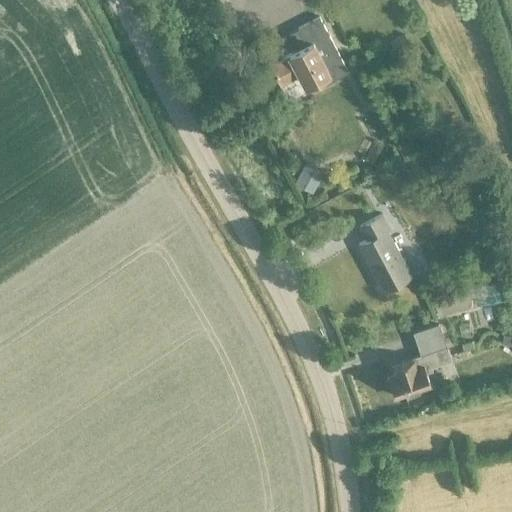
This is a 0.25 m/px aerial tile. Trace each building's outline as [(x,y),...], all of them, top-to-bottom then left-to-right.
[(372,12),(388,5),(385,0),(374,0),(368,3),(372,12)] [(353,43),(371,37),(363,17),(346,23),(353,43)] [(332,80),(347,72),(318,18),(296,29),(302,39),(292,44),(296,50),(270,64),(279,82),(297,72),(304,85),(313,80),(317,88),(332,81),(332,80)] [(434,57),(458,46),(449,25),(425,35),(434,57)] [(394,52),(410,45),(405,34),(390,41),(394,52)] [(437,65),(453,84),(472,68),(455,49),(437,65)] [(307,166),(295,186),(311,195),(323,175),(307,166)] [(382,290),(409,276),(385,231),(389,228),(381,214),(358,226),(366,240),(357,244),(382,290)] [(428,366),(448,359),(437,325),(413,333),(421,356),(392,365),(395,374),(387,377),(394,396),(430,385),(425,371),(429,369),(428,366)] [(511,339),(511,336),(502,336),(501,345),(511,346),(511,339)] [(469,340),(459,343),(462,350),(472,347),(469,340)]
